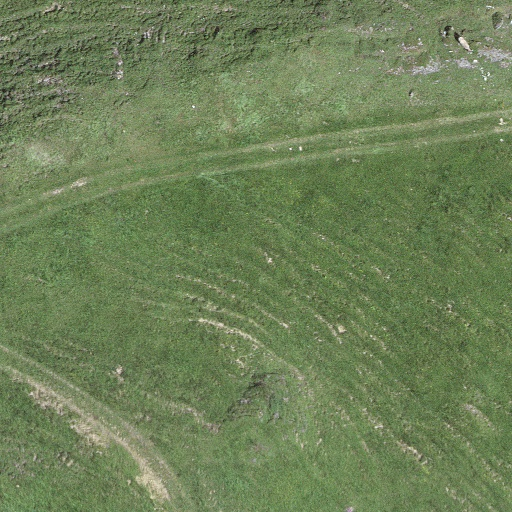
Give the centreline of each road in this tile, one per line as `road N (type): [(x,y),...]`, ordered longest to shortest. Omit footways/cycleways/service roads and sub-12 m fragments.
road 1 (track): [(0,222),(103,156),(478,84),(511,89)]
road 2 (track): [(176,511),(171,482),(96,416),(0,358)]
